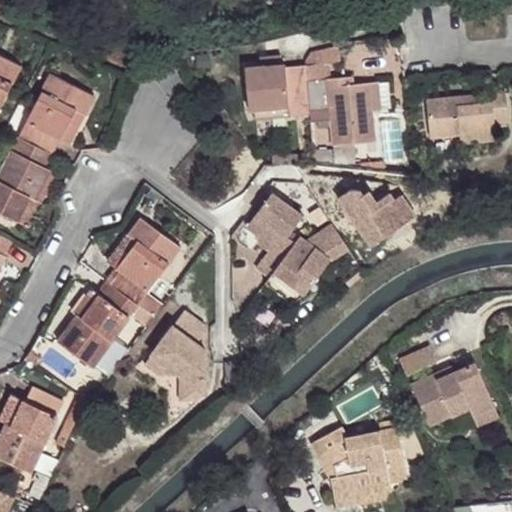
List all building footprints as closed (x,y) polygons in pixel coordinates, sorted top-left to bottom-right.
[(0,106),(21,65),(0,54),(0,106)] [(310,56),(311,63),(324,62),(324,54),(310,56)] [(329,110),(333,146),(376,141),(373,111),(382,110),(379,81),(354,84),(330,86),(329,78),(328,62),(324,62),(311,63),(306,64),(306,65),(310,111),(329,110)] [(285,64),(244,68),(249,110),(254,110),(289,107),(291,116),(310,115),(310,111),(306,65),(285,66),(285,64)] [(51,73),(19,137),(53,154),(60,140),(75,109),(85,114),(95,96),(51,73)] [(354,76),(329,78),(330,86),(354,84),(354,76)] [(458,96),(426,99),(430,139),(459,135),(460,145),(497,142),(495,123),(508,122),(505,91),(491,92),(491,101),(478,103),(459,104),(458,96)] [(477,93),(458,96),(459,104),(478,103),(477,93)] [(289,107),(254,110),(255,120),(291,116),(289,107)] [(75,109),(60,140),(70,145),(85,114),(75,109)] [(12,150),(0,172),(0,211),(17,221),(30,197),(35,200),(51,169),(47,168),(54,154),(53,154),(19,137),(12,150)] [(348,149),(333,149),(334,163),(348,162),(348,149)] [(272,155),(272,165),(307,164),(307,154),(272,155)] [(385,161),(360,163),(360,168),(385,171),(385,161)] [(51,169),(35,200),(42,203),(57,173),(51,169)] [(352,189),(339,197),(371,246),(417,217),(402,195),(395,200),(390,193),(376,202),(370,206),(363,195),(360,190),(352,189)] [(265,256),(278,265),(295,242),(288,237),(304,214),(273,191),(246,227),(261,238),(257,243),(268,251),(265,256)] [(363,195),(370,206),(376,202),(369,191),(363,195)] [(35,200),(30,197),(17,221),(30,227),(42,203),(35,200)] [(159,276),(169,263),(181,247),(141,217),(128,234),(137,242),(115,269),(119,271),(110,284),(138,305),(147,293),(159,276)] [(278,265),(272,272),(304,296),(330,260),(331,260),(350,248),(332,222),(306,239),(300,235),(295,242),(278,265)] [(106,262),(115,269),(137,242),(128,234),(106,262)] [(5,239),(0,249),(0,252),(6,256),(13,242),(5,239)] [(174,267),(169,263),(159,276),(164,280),(174,267)] [(272,272),(265,283),(292,304),(304,296),(272,272)] [(76,313),(57,341),(94,368),(131,315),(138,305),(110,284),(101,296),(99,294),(81,317),(76,313)] [(163,304),(147,293),(138,305),(154,317),(163,304)] [(138,305),(131,315),(147,327),(154,317),(138,305)] [(185,309),(152,353),(179,373),(179,401),(196,401),(204,391),(204,348),(198,344),(206,333),(205,324),(185,309)] [(399,358),(406,374),(437,360),(430,344),(399,358)] [(159,374),(178,374),(152,353),(144,363),(159,374)] [(442,369),(410,382),(429,424),(469,406),(473,415),(495,406),(475,361),(454,370),(455,374),(446,378),(442,369)] [(451,364),(442,369),(446,378),(455,374),(454,370),(451,364)] [(6,423),(0,434),(0,458),(31,473),(57,417),(65,400),(33,385),(25,400),(23,400),(11,425),(6,423)] [(11,425),(23,400),(10,394),(0,415),(0,419),(6,423),(11,425)] [(75,409),(82,414),(90,404),(81,398),(75,409)] [(495,406),(473,415),(477,424),(499,415),(495,406)] [(54,442),(65,447),(75,424),(81,415),(71,410),(54,442)] [(312,443),(331,477),(337,507),(338,511),(357,511),(360,509),(359,505),(393,498),(390,482),(407,479),(397,427),(396,427),(395,420),(379,423),(380,430),(347,437),(341,426),(312,442),(312,443)] [(28,494),(40,500),(49,476),(36,471),(33,479),(35,480),(28,494)] [(0,511),(9,511),(16,499),(0,491),(0,511)] [(455,504),(457,511),(475,511),(471,499),(455,504)]
